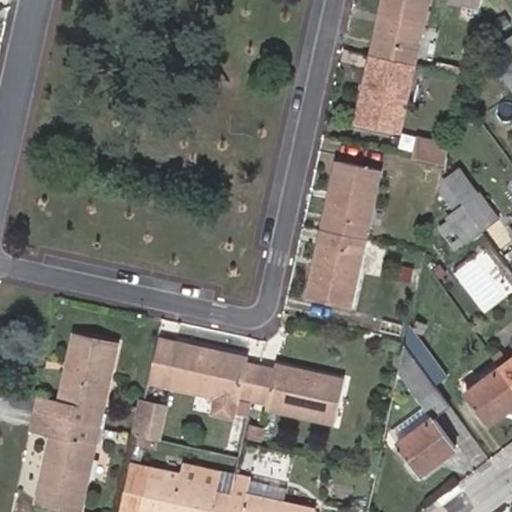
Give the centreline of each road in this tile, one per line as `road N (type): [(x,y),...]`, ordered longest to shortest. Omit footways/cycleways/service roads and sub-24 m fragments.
road 1 (residential): [(0,262),(250,316),(267,301),(335,0)]
road 2 (residential): [(45,0),(0,183)]
